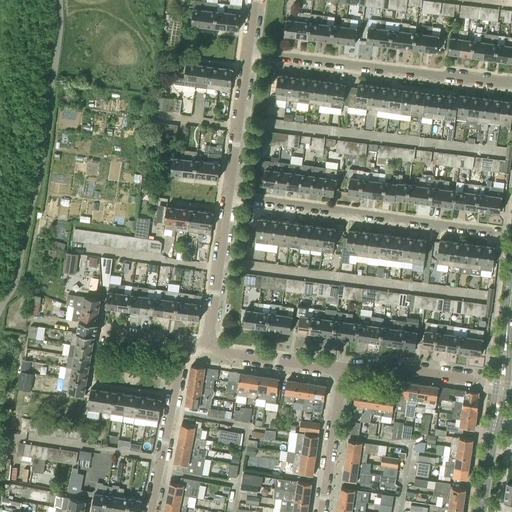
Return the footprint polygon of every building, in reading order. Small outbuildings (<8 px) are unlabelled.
[(204,26),(207,1),(201,1),(195,0),(194,0),(192,25),(204,26)] [(228,29),(230,4),(230,0),(225,0),(224,12),(218,12),(216,27),(228,29)] [(216,27),(218,12),(219,3),(207,1),(204,26),(216,27)] [(230,4),(228,29),(239,30),(241,14),(242,5),(230,4)] [(285,35),(296,37),(299,13),(295,12),(294,20),(287,19),(285,28),(283,30),(283,31),(284,33),(285,33),(285,35)] [(311,14),(299,13),(296,37),(308,38),(311,14)] [(323,15),(311,14),(308,38),(320,40),(323,15)] [(323,15),(320,40),(332,41),(334,25),(327,24),(328,16),(323,15)] [(334,25),(332,41),(343,43),(346,18),(342,18),(341,26),(334,25)] [(346,18),(343,43),(355,44),(357,28),(350,27),(351,19),(346,18)] [(379,44),(382,20),(381,20),(377,20),(376,28),(369,27),(367,43),(379,44)] [(382,20),(379,44),(390,46),(392,31),(385,30),(386,21),(382,20)] [(392,31),(390,46),(402,47),(405,23),(400,23),(399,31),(392,31)] [(405,23),(402,47),(414,49),(416,34),(409,33),(410,24),(405,23)] [(425,50),(429,26),(424,26),(423,34),(416,34),(414,49),(425,50)] [(429,26),(425,50),(437,52),(439,37),(432,36),(433,27),(429,26)] [(460,55),(463,31),(459,31),(458,38),(450,37),(448,53),(460,55)] [(472,57),(474,41),(467,40),(468,32),(463,31),(460,55),(472,57)] [(483,58),(487,34),(482,34),(481,41),(474,41),(472,57),(483,58)] [(496,60),(498,44),(499,36),(487,34),(483,58),(496,60)] [(507,61),(510,37),(506,37),(504,45),(498,44),(496,60),(507,61)] [(195,86),(198,65),(187,63),(185,78),(176,77),(175,83),(184,85),(195,86)] [(207,88),(210,66),(198,65),(195,86),(207,88)] [(219,89),(222,68),(210,66),(207,88),(219,89)] [(234,69),(222,68),(219,89),(231,91),(234,69)] [(286,100),(289,76),(278,75),(275,98),(286,100)] [(297,101),(301,78),(289,76),(286,100),(297,101)] [(309,103),(312,79),(301,78),(297,101),(309,103)] [(320,105),(323,81),(312,79),(309,103),(320,105)] [(334,83),(323,81),(320,105),(331,106),(334,83)] [(59,90),(86,93),(86,86),(60,83),(59,90)] [(334,83),(331,106),(342,108),(343,104),(348,105),(350,91),(345,90),(346,84),(334,83)] [(366,109),(369,85),(359,84),(358,88),(351,87),(350,91),(348,105),(348,107),(366,109)] [(377,110),(380,87),(369,85),(366,109),(377,110)] [(388,112),(391,88),(380,87),(377,110),(388,112)] [(391,88),(388,112),(399,113),(402,90),(391,88)] [(402,90),(399,113),(410,115),(413,91),(402,90)] [(413,91),(410,115),(421,116),(424,93),(413,91)] [(424,93),(421,116),(432,118),(435,94),(424,93)] [(435,94),(432,118),(444,119),(447,95),(435,94)] [(455,119),(458,97),(447,95),(444,119),(455,121),(455,119)] [(458,95),(458,97),(455,119),(466,120),(469,96),(458,95)] [(469,96),(466,120),(477,122),(480,98),(469,96)] [(480,98),(477,122),(476,129),(488,130),(489,123),(492,99),(480,98)] [(500,125),(503,101),(492,99),(489,123),(500,125)] [(511,101),(503,101),(500,125),(511,126),(511,117),(511,101)] [(284,113),(284,120),(293,121),(293,114),(284,113)] [(184,175),(186,151),(182,150),(181,159),(173,158),(172,174),(184,175)] [(186,151),(184,175),(195,176),(197,160),(189,159),(191,151),(186,151)] [(443,165),(445,153),(439,152),(438,159),(436,158),(435,164),(443,165)] [(197,160),(195,176),(207,177),(210,153),(205,153),(204,161),(197,160)] [(210,153),(207,177),(219,179),(219,176),(220,176),(221,172),(220,172),(221,163),(221,154),(214,154),(210,153)] [(263,185),(275,186),(278,162),(263,160),(261,176),(264,176),(263,185)] [(278,162),(275,186),(287,188),(290,164),(278,162)] [(299,190),(301,174),(302,165),(290,164),(287,188),(299,190)] [(314,167),(309,166),(302,165),(301,174),(299,190),(310,191),(314,167)] [(314,167),(310,191),(322,193),(326,168),(314,167)] [(322,193),(334,194),(336,179),(337,170),(326,168),(322,193)] [(360,195),(362,179),(356,178),(357,170),(352,169),(348,193),(360,195)] [(371,196),(375,172),(371,172),(370,180),(362,179),(360,195),(371,196)] [(383,198),(385,182),(379,181),(380,173),(378,173),(375,172),(371,196),(383,198)] [(395,199),(398,176),(394,175),(393,183),(385,182),(383,198),(395,199)] [(398,176),(395,199),(407,200),(409,185),(402,184),(403,175),(398,175),(398,176)] [(409,185),(407,200),(418,202),(421,178),(417,177),(416,186),(409,185)] [(433,182),(426,181),(426,178),(421,178),(418,202),(430,203),(433,182)] [(157,190),(159,180),(151,179),(150,189),(157,190)] [(433,179),(433,182),(430,203),(441,205),(444,181),(433,179)] [(444,181),(441,205),(453,206),(455,191),(448,190),(449,182),(444,181)] [(455,191),(453,206),(465,208),(468,184),(464,184),(463,191),(455,191)] [(468,184),(465,208),(477,209),(480,186),(468,184)] [(488,211),(491,187),(480,186),(477,209),(488,211)] [(491,187),(488,211),(500,212),(502,197),(494,195),(495,188),(491,187)] [(176,230),(178,208),(159,205),(156,222),(165,223),(164,228),(172,229),(172,235),(175,235),(176,230)] [(178,208),(176,230),(186,231),(189,209),(178,208)] [(189,209),(186,231),(198,232),(201,211),(189,209)] [(201,211),(198,232),(211,234),(214,212),(201,211)] [(145,239),(148,239),(151,218),(137,216),(134,237),(139,238),(145,239)] [(267,243),(270,220),(259,219),(257,229),(255,242),(267,243)] [(277,245),(281,221),(270,220),(267,243),(277,245)] [(288,246),(292,223),(281,221),(277,245),(288,246)] [(299,248),(303,224),(292,223),(288,246),(299,248)] [(310,249),(314,226),(303,224),(299,248),(310,249)] [(321,251),(324,227),(314,226),(310,249),(321,251)] [(324,227),(321,251),(333,252),(336,229),(324,227)] [(358,255),(361,231),(349,230),(348,238),(344,237),(341,262),(349,263),(350,254),(358,255)] [(369,256),(372,233),(361,231),(358,255),(369,256)] [(379,257),(383,234),(372,233),(369,256),(379,257)] [(390,259),(394,236),(383,234),(379,257),(390,259)] [(402,260),(405,237),(394,236),(390,259),(402,260)] [(413,262),(416,238),(405,237),(402,260),(413,262)] [(416,238),(413,262),(424,263),(427,240),(416,238)] [(448,265),(451,241),(440,240),(437,263),(448,265)] [(65,249),(66,244),(56,241),(54,246),(65,249)] [(448,265),(459,266),(462,243),(451,241),(448,265)] [(462,243),(459,266),(470,268),(473,244),(462,243)] [(470,268),(482,269),(485,245),(473,244),(470,268)] [(496,247),(485,245),(482,269),(493,270),(496,247)] [(61,257),(62,252),(44,249),(43,254),(61,257)] [(75,274),(78,254),(66,252),(63,272),(75,274)] [(97,267),(98,257),(88,256),(87,260),(89,261),(89,266),(97,267)] [(118,309),(121,285),(109,283),(113,258),(101,257),(103,285),(109,286),(106,307),(118,309)] [(257,275),(255,287),(261,287),(263,275),(257,275)] [(280,290),(282,278),(274,277),(273,289),(280,290)] [(305,281),(303,293),(311,294),(313,282),(305,281)] [(129,310),(131,294),(124,293),(125,285),(121,285),(118,309),(129,310)] [(141,312),(144,288),(140,287),(138,295),(131,294),(129,310),(141,312)] [(152,313),(154,297),(148,296),(149,288),(144,288),(141,312),(152,313)] [(363,288),(361,300),(369,301),(370,289),(363,288)] [(164,315),(167,291),(163,290),(162,298),(154,297),(152,313),(164,315)] [(176,316),(179,292),(167,291),(164,315),(176,316)] [(187,318),(191,294),(179,292),(176,316),(187,318)] [(394,292),(392,304),(399,305),(400,293),(394,292)] [(400,293),(399,305),(408,306),(409,300),(406,300),(407,294),(400,293)] [(34,294),(32,301),(40,303),(42,296),(34,294)] [(195,294),(191,294),(187,318),(200,319),(200,317),(201,317),(202,313),(200,313),(202,304),(194,302),(195,294)] [(98,312),(100,300),(75,295),(73,308),(98,312)] [(40,303),(32,301),(30,312),(31,312),(30,317),(36,316),(36,313),(38,313),(40,303)] [(256,327),(259,303),(254,302),(253,311),(246,310),(243,325),(256,327)] [(267,329),(271,305),(259,303),(256,327),(267,329)] [(474,303),(473,314),(479,315),(481,303),(474,303)] [(279,330),(282,306),(277,306),(275,304),(271,305),(267,329),(279,330)] [(282,306),(279,330),(290,332),(293,316),(285,315),(286,307),(282,306)] [(310,333),(312,317),(305,316),(306,307),(298,306),(297,315),(300,315),(298,331),(310,333)] [(73,308),(71,320),(79,321),(97,324),(97,323),(96,323),(98,312),(73,308)] [(322,334),(325,310),(313,308),(312,317),(310,333),(322,334)] [(334,336),(337,312),(325,310),(322,334),(334,336)] [(345,338),(348,313),(337,312),(334,336),(341,337),(341,338),(345,338)] [(357,339),(359,323),(352,322),(353,314),(348,313),(345,338),(350,339),(350,338),(357,339)] [(368,341),(372,317),(360,315),(359,323),(357,339),(368,341)] [(381,343),(383,327),(384,318),(372,317),(368,341),(381,343)] [(392,344),(395,320),(391,319),(390,328),(383,327),(381,343),(392,344)] [(403,346),(405,330),(406,321),(395,320),(392,344),(403,346)] [(77,333),(94,336),(95,336),(97,324),(79,321),(77,333)] [(435,348),(437,332),(429,331),(431,323),(426,322),(422,346),(435,348)] [(405,330),(403,346),(415,347),(418,332),(417,332),(418,323),(414,323),(412,331),(405,330)] [(446,349),(449,325),(445,325),(444,333),(437,332),(435,348),(446,349)] [(457,351),(460,335),(453,334),(454,326),(449,325),(446,349),(457,351)] [(36,338),(38,327),(31,326),(29,337),(36,338)] [(469,353),(472,329),(468,328),(467,336),(460,335),(457,351),(469,353)] [(472,329),(469,353),(481,355),(483,339),(482,339),(484,330),(472,329)] [(92,348),(94,336),(77,333),(73,332),(71,344),(92,348)] [(90,359),(92,348),(71,344),(69,355),(90,359)] [(90,359),(69,355),(67,367),(88,370),(90,359)] [(190,376),(214,379),(216,380),(218,369),(191,366),(190,376)] [(88,370),(67,367),(65,378),(86,382),(88,370)] [(228,381),(237,382),(239,372),(230,371),(228,381)] [(240,373),(238,386),(237,392),(237,395),(247,396),(250,374),(240,373)] [(250,374),(247,396),(257,398),(260,376),(250,374)] [(188,385),(213,389),(214,379),(190,376),(188,385)] [(260,376),(257,398),(266,399),(270,377),(260,376)] [(65,391),(69,391),(84,394),(86,382),(65,378),(59,377),(57,389),(65,391)] [(279,379),(270,377),(266,399),(266,402),(276,403),(279,379)] [(294,402),(297,381),(287,380),(284,401),(294,402)] [(237,382),(228,381),(227,391),(229,391),(235,392),(237,392),(238,386),(237,385),(237,382)] [(304,404),(307,383),(297,381),(294,402),(304,404)] [(406,411),(407,405),(410,383),(400,381),(395,410),(406,411)] [(312,411),(316,384),(307,383),(304,404),(303,409),(312,411)] [(410,383),(407,405),(416,407),(420,384),(410,383)] [(326,385),(316,384),(312,411),(322,412),(326,385)] [(420,384),(416,407),(426,408),(429,386),(420,384)] [(213,389),(188,385),(187,395),(211,399),(213,396),(214,391),(213,389)] [(429,386),(426,408),(435,410),(439,387),(429,386)] [(439,399),(448,400),(450,389),(441,387),(439,399)] [(89,410),(88,415),(99,417),(100,411),(103,390),(91,388),(88,409),(89,410)] [(462,403),(478,405),(479,397),(478,397),(479,393),(456,389),(455,394),(463,396),(462,403)] [(112,413),(115,392),(103,390),(100,411),(112,413)] [(363,412),(366,392),(356,390),(353,411),(363,412)] [(124,415),(127,393),(115,392),(112,413),(124,415)] [(366,392),(363,412),(373,414),(376,393),(366,392)] [(124,415),(123,421),(134,423),(135,417),(139,395),(127,393),(124,415)] [(376,393),(373,414),(383,415),(385,395),(376,393)] [(147,418),(150,397),(139,395),(135,417),(147,418)] [(211,399),(187,395),(186,405),(210,408),(211,399)] [(385,395),(383,415),(392,417),(395,396),(385,395)] [(162,399),(150,397),(147,418),(159,420),(162,399)] [(478,405),(462,403),(455,402),(453,413),(477,417),(478,405)] [(234,419),(244,421),(246,408),(245,408),(241,407),(240,410),(236,410),(234,419)] [(246,408),(244,421),(253,422),(254,415),(251,414),(252,408),(245,407),(245,408),(246,408)] [(226,411),(209,408),(208,415),(231,418),(232,411),(226,410),(226,411)] [(477,417),(453,413),(452,418),(456,419),(456,423),(448,421),(446,430),(463,432),(464,427),(475,429),(477,417)] [(424,415),(422,433),(428,434),(430,415),(424,415)] [(300,430),(309,431),(311,422),(301,421),(300,430)] [(362,423),(351,421),(350,431),(360,432),(362,423)] [(311,422),(309,431),(319,433),(321,424),(311,422)] [(402,437),(404,427),(404,423),(394,422),(392,437),(401,439),(402,437)] [(180,434),(201,438),(203,428),(182,424),(180,434)] [(239,445),(241,433),(220,429),(218,441),(239,445)] [(298,433),(297,443),(317,446),(319,436),(298,433)] [(178,443),(205,449),(207,439),(201,438),(180,434),(178,443)] [(429,434),(427,442),(435,443),(436,436),(429,434)] [(451,446),(472,450),(473,440),(452,437),(451,446)] [(347,450),(368,453),(378,455),(379,445),(349,440),(347,450)] [(207,449),(205,449),(178,443),(176,453),(205,459),(207,449)] [(317,446),(297,443),(295,452),(316,455),(317,446)] [(256,456),(257,447),(248,446),(247,454),(256,456)] [(472,450),(451,446),(449,457),(470,460),(472,450)] [(81,457),(92,458),(93,450),(82,449),(81,457)] [(346,460),(366,463),(368,453),(347,450),(346,460)] [(316,455),(295,452),(288,451),(287,461),(294,462),(314,465),(316,455)] [(205,459),(176,453),(174,463),(184,465),(183,471),(202,475),(205,459)] [(382,455),(380,465),(385,466),(397,468),(399,458),(382,455)] [(418,461),(431,463),(435,464),(436,458),(419,455),(418,461)] [(41,458),(35,457),(34,457),(32,471),(38,472),(41,458)] [(470,460),(449,457),(449,461),(446,461),(446,466),(469,469),(470,460)] [(344,470),(369,473),(370,469),(365,468),(366,463),(346,460),(344,470)] [(431,463),(418,461),(415,475),(429,477),(431,463)] [(314,465),(294,462),(292,472),(313,475),(314,465)] [(238,465),(232,464),(230,464),(228,476),(237,477),(238,465)] [(469,469),(446,466),(444,475),(467,479),(469,469)] [(68,491),(80,493),(85,474),(77,472),(78,468),(73,467),(68,491)] [(397,470),(384,468),(383,475),(396,477),(397,470)] [(369,473),(344,470),(343,479),(368,483),(371,483),(371,480),(379,481),(380,475),(369,473)] [(242,484),(256,486),(257,477),(244,475),(242,484)] [(383,475),(380,475),(379,481),(396,484),(396,477),(383,475)] [(168,492),(196,498),(198,498),(201,481),(181,477),(180,484),(170,482),(168,492)] [(415,478),(414,485),(427,487),(428,480),(415,478)] [(285,479),(283,490),(310,494),(312,484),(285,479)] [(443,497),(464,499),(466,490),(449,487),(450,483),(441,482),(438,496),(443,497)] [(104,510),(108,486),(96,484),(92,508),(104,510)] [(259,486),(256,486),(242,484),(241,493),(258,496),(259,486)] [(116,511),(120,488),(108,486),(104,510),(116,511)] [(116,511),(127,511),(130,498),(123,497),(124,488),(120,488),(116,511)] [(361,501),(366,502),(368,502),(369,497),(370,492),(362,491),(341,488),(340,498),(361,501)] [(310,494),(283,490),(282,499),(309,503),(310,494)] [(130,498),(127,511),(139,511),(143,491),(138,491),(137,499),(130,498)] [(196,498),(168,492),(167,501),(187,506),(194,507),(196,498)] [(214,500),(224,503),(225,497),(215,494),(214,500)] [(380,504),(392,505),(394,496),(382,494),(380,504)] [(61,508),(83,511),(86,500),(64,496),(61,508)] [(259,505),(260,498),(247,496),(246,503),(259,505)] [(22,501),(10,499),(3,497),(2,502),(9,504),(21,506),(22,501)] [(464,499),(443,497),(442,506),(463,509),(464,499)] [(338,508),(359,511),(361,501),(340,498),(338,508)] [(307,511),(309,503),(282,499),(280,509),(300,511),(307,511)] [(167,501),(165,511),(168,511),(185,511),(187,506),(167,501)]
